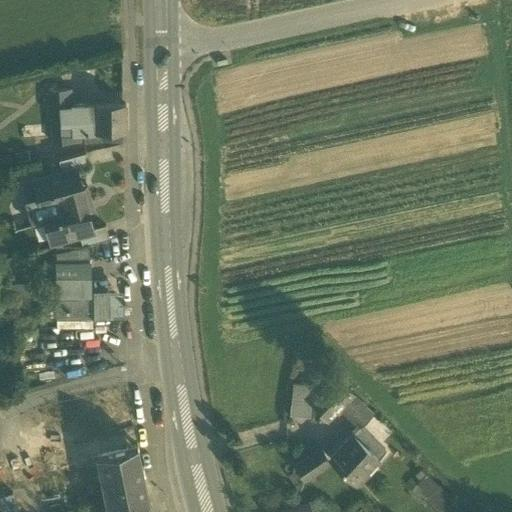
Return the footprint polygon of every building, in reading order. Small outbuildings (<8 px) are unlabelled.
[(72,90),(50,91),(51,108),(71,106),(72,106),(72,104),(72,90)] [(96,119),(96,104),(72,104),(72,106),(71,106),(72,120),(79,120),(96,119)] [(125,104),(96,104),(96,119),(96,132),(125,131),(125,104)] [(71,106),(52,108),(53,141),(79,140),(79,132),(79,120),(72,120),(71,106)] [(96,119),(79,120),(79,132),(96,132),(96,119)] [(86,152),(59,159),(62,172),(78,168),(78,169),(90,166),(86,152)] [(62,172),(33,180),(38,201),(55,197),(60,199),(61,205),(85,199),(78,169),(78,168),(62,172)] [(85,199),(61,205),(63,212),(60,217),(45,221),(50,241),(79,233),(93,230),(93,228),(85,199)] [(93,230),(79,233),(82,246),(88,244),(108,238),(105,224),(93,228),(93,230)] [(82,246),(55,247),(57,278),(90,276),(88,244),(82,246)] [(90,276),(57,278),(57,295),(66,295),(88,295),(90,295),(90,276)] [(123,316),(123,289),(93,289),(94,317),(123,316)] [(30,295),(9,296),(10,316),(31,315),(30,295)] [(66,316),(66,295),(57,295),(57,316),(66,316)] [(88,316),(88,295),(66,295),(66,316),(88,316)] [(31,315),(10,316),(11,329),(34,328),(34,315),(31,315)] [(337,377),(311,404),(327,419),(341,405),(352,394),(353,393),(337,377)] [(372,414),(352,394),(341,405),(360,424),(361,425),(372,414)] [(361,425),(360,424),(351,432),(355,436),(377,457),(385,448),(361,425)] [(351,432),(329,456),(333,459),(355,436),(351,432)] [(355,436),(333,459),(354,481),(377,457),(355,436)] [(137,444),(96,454),(102,477),(108,501),(110,508),(149,499),(137,444)] [(317,449),(296,465),(305,477),(326,462),(317,449)] [(424,472),(413,484),(445,511),(446,511),(457,500),(424,472)] [(313,511),(309,501),(281,511),(313,511)]
